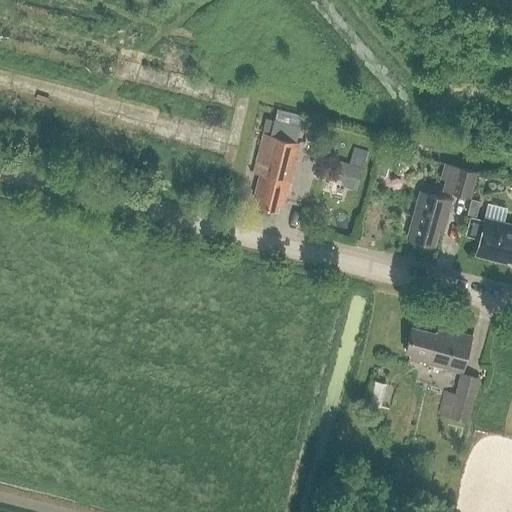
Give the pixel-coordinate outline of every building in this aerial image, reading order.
[(283,205),(299,143),(293,142),(300,116),(275,110),(268,136),(263,134),(253,173),(259,175),(253,197),(259,199),(258,206),(275,210),(277,203),(283,205)] [(399,170),(404,157),(389,151),(385,165),(399,170)] [(363,168),(348,164),(342,187),(357,191),(363,168)] [(474,173),(442,164),(437,180),(442,181),(439,190),(467,198),(474,173)] [(444,226),(451,200),(419,192),(406,238),(433,246),(439,224),(444,226)] [(471,198),(467,214),(477,217),(481,201),(471,198)] [(511,225),(501,223),(500,226),(472,219),(467,237),(479,240),(475,255),(493,260),(493,258),(511,262),(511,225)] [(462,374),(472,337),(437,328),(435,335),(412,329),(406,352),(409,353),(408,360),(462,374)] [(469,423),(480,379),(461,374),(455,394),(445,392),(439,416),(469,423)] [(375,382),(370,404),(381,407),(387,385),(375,382)]
